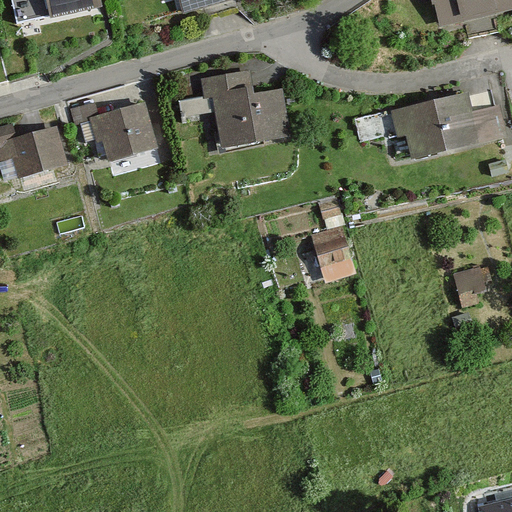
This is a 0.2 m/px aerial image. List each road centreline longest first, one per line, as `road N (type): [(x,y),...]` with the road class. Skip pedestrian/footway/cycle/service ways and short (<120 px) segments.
road 1 (residential): [(295,27),(0,108)]
road 2 (track): [(0,493),(167,442),(176,511)]
road 3 (residential): [(295,27),(309,54),(336,71),(381,78),(511,57)]
